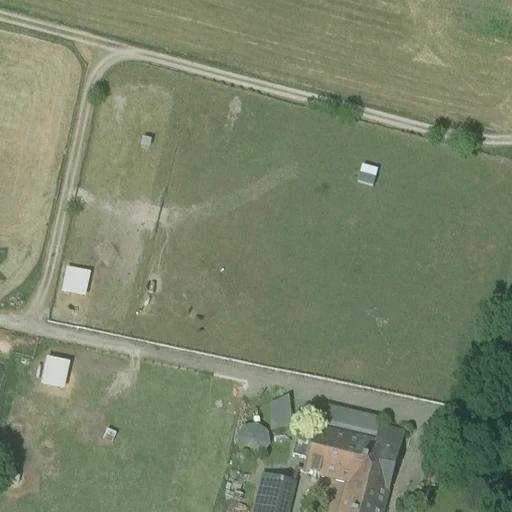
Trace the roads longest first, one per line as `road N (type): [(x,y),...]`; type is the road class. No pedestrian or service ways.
road 1 (track): [(511,430),(0,324)]
road 2 (track): [(511,139),(470,140),(104,44)]
road 3 (track): [(104,44),(34,331)]
